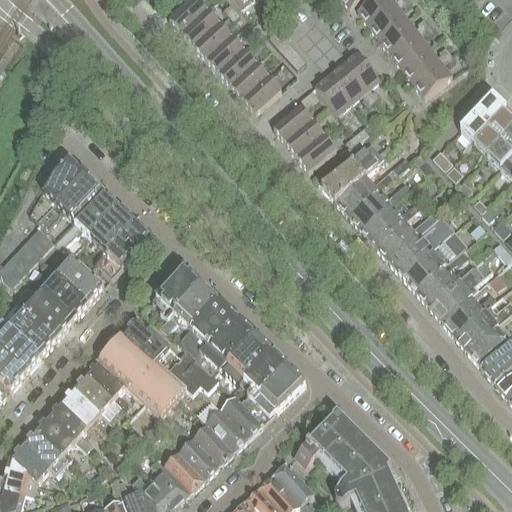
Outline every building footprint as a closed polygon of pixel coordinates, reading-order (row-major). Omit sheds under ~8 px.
[(182,40),(209,15),(200,5),(202,3),(198,0),(197,0),(169,26),(182,40)] [(229,0),(241,15),(256,2),(254,0),(229,0)] [(337,0),(350,14),(353,10),(364,0),(337,0)] [(379,0),(358,16),(369,31),(406,3),(403,0),(394,0),(394,1),(395,3),(392,5),(388,0),(379,0)] [(379,45),(406,25),(399,15),(402,12),(404,14),(411,9),(406,3),(369,31),(379,45)] [(226,20),(233,15),(229,9),(222,15),(226,20)] [(182,40),(194,53),(223,26),(219,22),(217,24),(209,15),(182,40)] [(231,26),(238,21),(233,15),(226,20),(231,26)] [(379,45),(390,59),(428,31),(422,24),(415,30),(417,31),(413,34),(406,25),(379,45)] [(194,53),(206,66),(233,42),(224,32),(227,30),(223,26),(194,53)] [(401,74),(428,53),(420,43),(424,40),(426,43),(432,38),(428,31),(390,59),(401,74)] [(304,68),(276,36),(268,44),(296,75),(304,68)] [(206,66),(218,79),(247,53),(243,48),(241,51),(233,42),(206,66)] [(401,74),(411,88),(449,60),(443,52),(436,58),(438,61),(435,63),(428,53),(401,74)] [(230,93),(257,69),(248,59),(251,56),(247,53),(218,79),(230,93)] [(368,94),(379,85),(356,57),(342,70),(373,106),(379,101),(373,95),(370,97),(368,94)] [(422,103),(451,83),(442,71),(445,69),(447,72),(454,67),(449,60),(411,88),(422,103)] [(230,93),(242,106),(271,80),(267,76),(265,78),(257,69),(230,93)] [(373,106),(342,70),(328,81),(351,108),(359,101),(361,104),(358,107),(364,114),(373,106)] [(271,80),(242,106),(255,120),(282,96),(273,86),(275,84),(271,80)] [(351,108),(328,81),(314,93),(338,124),(342,120),(340,117),(351,108)] [(303,111),(273,135),(307,179),(335,157),(326,146),(329,143),(323,135),(319,138),(304,119),(320,106),(311,96),(299,106),(303,111)] [(459,138),(473,151),(505,117),(492,104),(459,138)] [(486,163),(511,136),(511,123),(505,117),(473,151),(486,163)] [(359,137),(353,142),(345,149),(350,154),(372,136),(367,131),(359,137)] [(412,141),(421,151),(430,143),(421,134),(412,141)] [(511,136),(486,163),(499,176),(511,162),(511,136)] [(370,152),(321,193),(320,194),(334,209),(365,182),(382,167),(370,152)] [(448,168),(440,160),(433,166),(441,175),(448,168)] [(511,188),(511,162),(499,176),(511,188)] [(334,209),(347,224),(378,197),(410,170),(404,164),(373,191),(365,182),(334,209)] [(38,230),(70,197),(84,182),(67,165),(53,179),(42,199),(31,223),(38,230)] [(425,167),(418,174),(426,183),(433,176),(425,167)] [(463,182),(454,172),(446,180),(455,190),(463,182)] [(63,219),(72,228),(101,198),(84,182),(70,197),(38,230),(45,237),(63,219)] [(472,196),(464,188),(457,194),(465,203),(472,196)] [(378,197),(347,224),(361,239),(391,212),(410,196),(404,189),(386,206),(378,197)] [(89,244),(118,214),(101,198),(72,228),(74,229),(54,250),(62,257),(81,236),(89,244)] [(361,239),(374,253),(405,227),(424,210),(419,205),(400,222),(391,212),(361,239)] [(473,212),(481,220),(487,215),(479,207),(473,212)] [(490,212),(487,215),(481,220),(488,228),(497,220),(490,212)] [(89,244),(106,260),(135,229),(118,214),(89,244)] [(413,237),(405,227),(374,253),(387,268),(427,236),(438,227),(432,220),(413,237)] [(510,238),(501,228),(493,235),(503,245),(510,238)] [(150,244),(135,229),(106,260),(121,274),(150,244)] [(485,238),(479,232),(470,240),(476,246),(485,238)] [(46,257),(54,249),(38,235),(31,242),(46,257)] [(387,268),(401,283),(431,257),(421,246),(430,239),(427,236),(387,268)] [(414,298),(462,257),(467,253),(454,238),(431,258),(431,257),(401,283),(414,298)] [(46,257),(31,242),(23,250),(39,265),(46,257)] [(39,265),(23,250),(16,259),(31,273),(39,265)] [(511,267),(511,264),(498,250),(482,265),(485,269),(495,260),(507,272),(511,267)] [(457,287),(448,276),(456,269),(459,273),(469,264),(462,257),(414,298),(427,313),(457,287)] [(31,273),(16,259),(8,267),(23,281),(31,273)] [(56,285),(86,313),(102,295),(65,261),(61,266),(68,272),(56,285)] [(457,287),(427,313),(440,328),(471,302),(477,296),(474,293),(491,277),(481,266),(457,287)] [(2,273),(0,275),(0,284),(11,295),(23,281),(8,267),(2,273)] [(165,327),(183,308),(199,291),(181,274),(154,303),(164,313),(158,320),(165,327)] [(38,292),(34,296),(71,330),(86,313),(56,285),(44,298),(38,292)] [(179,327),(189,336),(216,307),(199,291),(183,308),(165,327),(167,329),(160,335),(166,341),(179,327)] [(25,319),(55,347),(71,330),(34,296),(30,293),(26,297),(35,307),(25,319)] [(471,302),(440,328),(453,344),(489,314),(497,307),(500,311),(507,306),(502,301),(496,306),(491,300),(479,311),(471,302)] [(175,370),(183,377),(234,324),(216,307),(189,336),(180,347),(184,357),(186,359),(175,370)] [(453,344),(466,359),(497,332),(511,319),(511,312),(510,310),(496,322),(489,314),(453,344)] [(16,311),(1,328),(39,364),(55,347),(25,319),(16,311)] [(168,354),(135,324),(122,339),(162,375),(169,368),(161,361),(168,354)] [(251,340),(234,324),(183,377),(200,393),(251,340)] [(0,326),(0,360),(24,381),(39,364),(1,328),(0,326)] [(497,332),(466,359),(479,374),(511,345),(511,343),(509,346),(497,332)] [(162,375),(122,339),(96,367),(124,393),(159,425),(184,396),(191,402),(199,393),(174,371),(167,379),(162,375)] [(227,372),(242,386),(269,357),(251,340),(200,393),(208,400),(219,388),(215,384),(227,372)] [(511,345),(479,374),(493,390),(511,373),(511,345)] [(242,386),(252,396),(259,402),(287,373),(269,357),(242,386)] [(0,391),(8,399),(24,381),(0,360),(0,391)] [(124,393),(96,367),(84,381),(112,406),(121,414),(124,411),(121,408),(122,406),(116,401),(124,393)] [(305,390),(287,373),(259,402),(252,396),(239,410),(261,433),(276,418),(305,390)] [(511,373),(493,390),(507,406),(511,402),(511,373)] [(112,406),(84,381),(72,394),(100,420),(108,427),(119,437),(125,431),(114,421),(111,425),(108,422),(110,420),(104,415),(112,406)] [(100,420),(72,394),(59,408),(88,434),(96,441),(99,438),(96,436),(98,434),(93,429),(100,420)] [(233,403),(218,417),(247,446),(261,433),(239,410),(233,403)] [(88,434),(59,408),(47,422),(75,448),(86,458),(90,453),(79,443),(88,434)] [(232,461),(247,446),(218,417),(204,431),(205,433),(232,461)] [(402,511),(387,477),(390,473),(338,421),(310,449),(308,448),(301,456),(294,462),(305,474),(320,459),(346,486),(335,499),(334,502),(335,505),(337,507),(340,509),(344,509),(355,502),(359,511),(402,511)] [(75,448),(47,422),(35,435),(68,466),(71,468),(74,465),(72,463),(73,462),(67,456),(75,448)] [(205,433),(192,446),(219,473),(232,461),(205,433)] [(68,466),(35,435),(22,449),(50,476),(56,481),(60,476),(68,466)] [(204,487),(219,473),(192,446),(177,460),(204,487)] [(50,476),(22,449),(9,463),(36,490),(37,490),(50,476)] [(177,460),(163,473),(190,500),(204,487),(177,460)] [(36,490),(9,463),(1,496),(23,502),(23,501),(32,504),(36,490)] [(130,474),(123,467),(116,474),(123,481),(130,474)] [(172,511),(177,511),(190,500),(163,473),(157,467),(151,473),(157,479),(148,487),(172,511)] [(286,469),(272,483),(297,511),(332,511),(328,508),(324,511),(306,511),(303,509),(313,499),(286,469)] [(92,486),(96,491),(106,483),(102,478),(92,486)] [(112,486),(117,497),(123,511),(144,511),(139,500),(130,504),(124,490),(129,488),(124,481),(112,486)] [(297,511),(272,483),(258,496),(272,511),(297,511)] [(138,497),(139,500),(144,511),(172,511),(148,487),(143,492),(138,486),(132,491),(138,497)] [(0,511),(20,511),(23,502),(1,496),(0,499),(0,511)] [(272,511),(258,496),(244,510),(245,511),(272,511)] [(93,511),(101,511),(95,497),(84,501),(87,509),(92,507),(93,511)] [(123,511),(117,497),(112,499),(116,509),(109,511),(123,511)]
